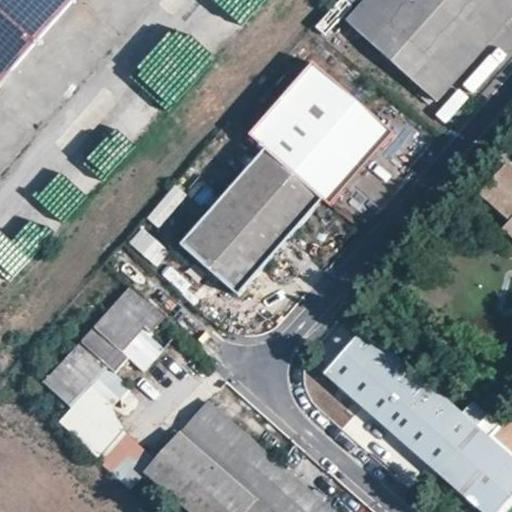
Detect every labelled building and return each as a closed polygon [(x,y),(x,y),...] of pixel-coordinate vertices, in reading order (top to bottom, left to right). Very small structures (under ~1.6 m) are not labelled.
[(80,0),(0,92),(0,202),(177,0),(80,0)] [(0,0),(0,92),(80,0),(0,0)] [(185,0),(173,13),(213,53),(236,30),(206,0),(185,0)] [(208,0),(237,27),(262,0),(208,0)] [(511,17),(511,0),(372,0),(350,26),(436,104),(511,17)] [(130,77),(165,110),(215,57),(180,23),(130,77)] [(268,151),(326,202),(331,206),(394,134),(315,64),(251,136),(268,151)] [(400,125),(410,112),(380,88),(370,101),(400,125)] [(106,174),(133,143),(116,128),(89,159),(106,174)] [(218,135),(191,167),(202,177),(230,145),(218,135)] [(326,202),(268,151),(183,248),(240,299),(326,202)] [(64,163),(33,196),(60,220),(90,188),(64,163)] [(511,168),(508,165),(479,199),(508,224),(500,233),(511,241),(511,168)] [(183,200),(171,189),(143,222),(155,233),(183,200)] [(0,236),(0,267),(12,280),(39,253),(12,225),(0,236)] [(132,235),(120,249),(149,275),(161,262),(132,235)] [(167,319),(133,286),(44,383),(72,409),(111,368),(119,374),(132,358),(127,354),(149,329),(155,333),(167,319)] [(462,414),(367,330),(325,379),(478,511),(508,511),(511,508),(511,424),(507,421),(491,439),(478,429),(462,414)] [(473,402),(462,414),(478,429),(490,416),(473,402)] [(335,511),(211,404),(146,478),(185,511),(335,511)]
